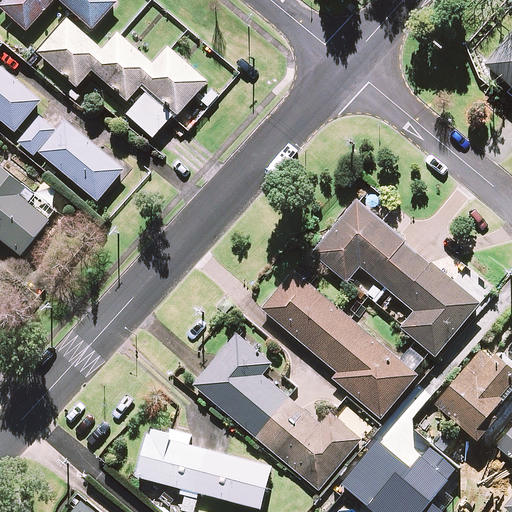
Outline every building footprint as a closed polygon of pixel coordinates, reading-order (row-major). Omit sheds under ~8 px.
[(118,5),(112,0),(8,0),(1,8),(28,32),(57,0),(59,0),(94,31),(118,5)] [(158,141),(179,117),(209,83),(170,49),(155,66),(120,35),(105,52),(70,20),(40,53),(80,88),(94,71),(130,103),(144,86),(151,93),(130,117),(158,141)] [(511,38),(489,68),(511,86),(511,38)] [(43,102),(0,66),(0,119),(17,133),(43,102)] [(125,172),(49,109),(21,144),(36,156),(39,152),(100,202),(125,172)] [(0,238),(23,257),(52,222),(29,204),(36,195),(1,167),(0,168),(0,238)] [(481,305),(358,203),(314,255),(349,284),(362,268),(415,313),(402,329),(437,358),(481,305)] [(419,377),(295,273),(263,310),(339,374),(334,379),(382,420),(419,377)] [(272,365),(238,337),(196,386),(320,491),(362,441),(332,415),(322,427),(263,377),(272,365)] [(511,393),(511,372),(485,350),(438,406),(481,441),(499,419),(494,415),(511,393)] [(173,436),(151,430),(139,477),(187,490),(182,510),(188,511),(195,511),(200,493),(262,510),(273,468),(190,446),(192,436),(174,431),(173,436)] [(511,511),(511,438),(502,450),(511,457),(511,500),(506,508),(510,511),(511,511)] [(461,471),(433,448),(416,469),(395,452),(385,464),(374,456),(354,480),(362,486),(354,497),(371,511),(441,511),(433,505),(461,471)] [(97,511),(84,501),(74,511),(97,511)]
